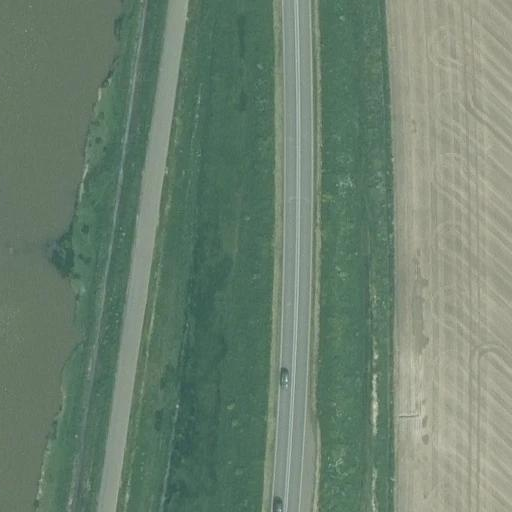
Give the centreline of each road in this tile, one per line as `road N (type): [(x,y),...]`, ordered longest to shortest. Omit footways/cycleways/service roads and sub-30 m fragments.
road 1 (unclassified): [(104,511),(170,0)]
road 2 (trunk): [(284,511),(296,290),(295,0)]
